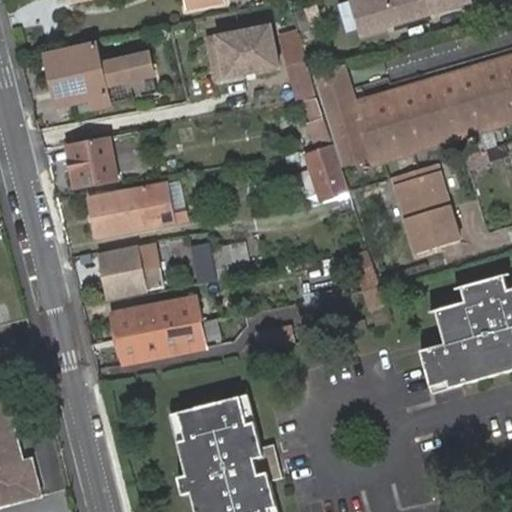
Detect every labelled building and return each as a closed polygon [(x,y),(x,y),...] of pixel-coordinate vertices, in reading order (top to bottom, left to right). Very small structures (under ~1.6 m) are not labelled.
[(180,0),(183,12),(221,4),(219,0),(180,0)] [(469,0),(352,0),(364,34),(470,0),(469,0)] [(295,13),(300,34),(321,27),(316,8),(295,13)] [(274,23),(208,35),(217,82),(283,66),(274,23)] [(299,35),(297,27),(278,31),(281,40),(299,35)] [(312,91),(299,37),(299,35),(281,40),(296,96),(312,91)] [(90,103),(92,112),(109,109),(156,98),(147,58),(100,68),(96,49),(47,60),(57,109),(90,103)] [(511,56),(354,103),(342,65),(313,74),(327,121),(330,120),(341,155),(368,147),(374,164),(511,121),(511,56)] [(308,125),(316,151),(333,148),(324,121),(308,125)] [(116,181),(109,139),(66,147),(75,189),(116,181)] [(348,195),(333,150),(315,154),(329,199),(348,195)] [(485,168),(480,154),(466,158),(471,173),(485,168)] [(440,176),(437,167),(394,180),(396,189),(440,176)] [(440,176),(396,189),(417,257),(461,244),(450,209),(445,211),(442,202),(447,201),(440,176)] [(142,230),(173,225),(171,214),(157,217),(150,187),(90,198),(97,236),(142,228),(142,230)] [(450,209),(447,201),(442,202),(445,211),(450,209)] [(244,246),(213,253),(217,273),(231,271),(248,267),(244,246)] [(213,253),(211,247),(196,250),(204,286),(219,283),(217,273),(213,253)] [(155,249),(101,260),(108,300),(163,289),(155,249)] [(354,261),(359,277),(374,273),(369,257),(354,261)] [(231,271),(217,273),(219,283),(233,281),(231,271)] [(359,277),(364,293),(380,290),(374,273),(359,277)] [(446,362),(511,342),(511,292),(510,293),(506,278),(464,290),(469,306),(437,316),(447,348),(423,356),(426,367),(446,362)] [(380,290),(364,293),(370,312),(379,310),(386,308),(380,290)] [(112,316),(116,340),(178,328),(174,310),(196,306),(194,300),(112,316)] [(174,310),(178,328),(200,324),(196,306),(174,310)] [(379,310),(385,328),(393,326),(386,308),(379,310)] [(178,328),(116,340),(122,366),(205,351),(200,324),(178,328)] [(258,337),(260,352),(295,345),(292,330),(258,337)] [(511,342),(446,362),(426,367),(432,392),(450,387),(452,394),(511,375),(511,342)] [(434,399),(452,394),(450,387),(432,392),(434,399)] [(246,396),(238,399),(245,427),(254,425),(246,396)] [(0,508),(40,498),(31,462),(23,463),(6,399),(0,400),(0,508)] [(186,444),(176,447),(184,479),(177,482),(181,498),(190,496),(194,511),(266,511),(276,509),(269,484),(282,479),(280,470),(270,472),(268,465),(266,457),(276,455),(274,446),(260,449),(254,425),(245,427),(238,399),(178,415),(186,444)] [(168,417),(176,447),(186,444),(178,415),(168,417)] [(280,470),(276,455),(266,457),(268,465),(270,472),(280,470)]
